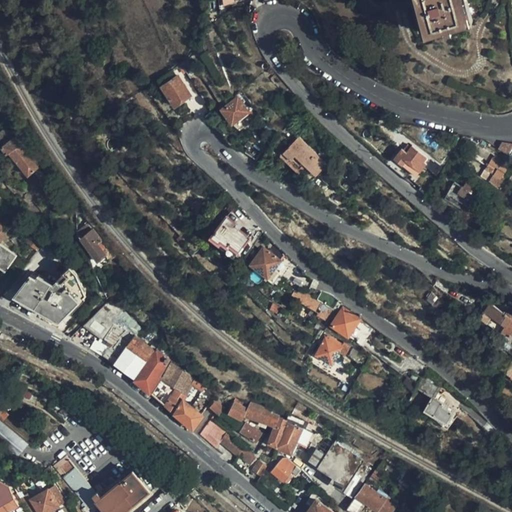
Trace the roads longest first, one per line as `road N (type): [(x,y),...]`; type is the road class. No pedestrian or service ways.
road 1 (unclassified): [(511,433),(438,364),(298,259),(190,138),(205,133),(277,191),(383,246),(511,293)]
road 2 (unclassified): [(511,275),(328,117),(285,73),(263,35),(269,19),(291,16),(333,67),(391,103),(511,128)]
road 3 (tertiary): [(274,511),(124,386),(0,313)]
